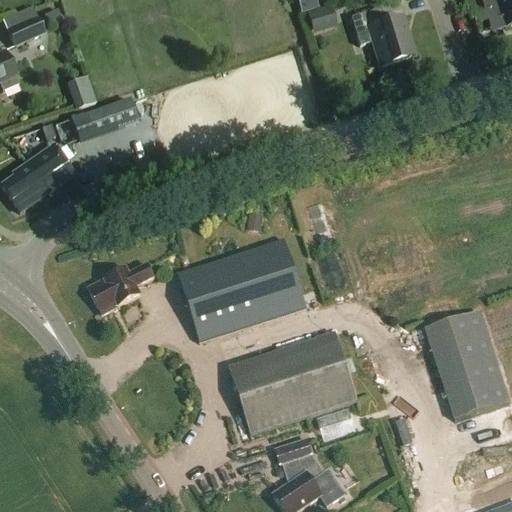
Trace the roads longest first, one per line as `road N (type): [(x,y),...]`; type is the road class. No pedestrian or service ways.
road 1 (unclassified): [(4,286),(69,224),(466,100)]
road 2 (tertiary): [(173,511),(44,326),(4,286)]
